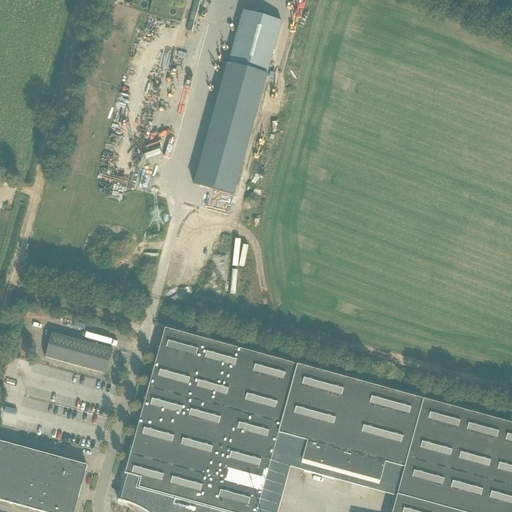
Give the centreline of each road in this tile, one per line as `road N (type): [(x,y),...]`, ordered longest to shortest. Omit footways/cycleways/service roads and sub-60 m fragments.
road 1 (track): [(146,331),(18,294),(10,279),(74,0)]
road 2 (unclassified): [(99,511),(146,331)]
